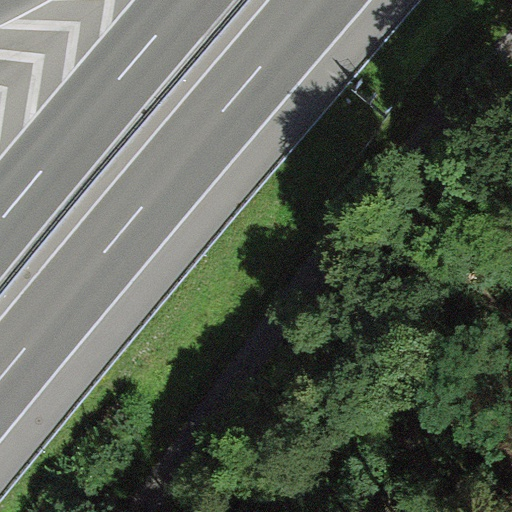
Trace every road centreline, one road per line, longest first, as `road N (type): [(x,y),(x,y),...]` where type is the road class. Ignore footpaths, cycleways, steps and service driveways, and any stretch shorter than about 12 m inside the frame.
road 1 (unclassified): [(511,70),(432,143),(150,511)]
road 2 (motorway): [(0,380),(318,0)]
road 3 (motorway): [(187,0),(0,222)]
